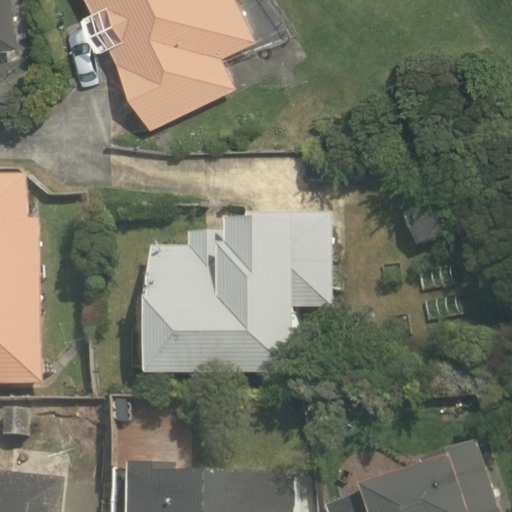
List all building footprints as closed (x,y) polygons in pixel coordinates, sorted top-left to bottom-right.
[(0,0),(0,46),(30,44),(25,0),(0,0)] [(101,0),(163,124),(251,84),(235,52),(270,36),(253,0),(101,0)] [(44,174),(0,174),(0,385),(56,385),(56,219),(44,219),(44,174)] [(205,247),(167,247),(168,317),(160,317),(161,369),(166,369),(166,375),(320,374),(320,306),(345,306),(345,217),(251,218),(251,242),(245,242),(245,233),(205,233),(205,247)] [(511,511),(511,495),(493,438),(436,457),(440,467),(339,501),(343,511),(511,511)] [(309,511),(310,472),(193,471),(193,463),(146,462),(145,511),(309,511)] [(0,511),(75,511),(79,481),(0,472),(0,511)]
